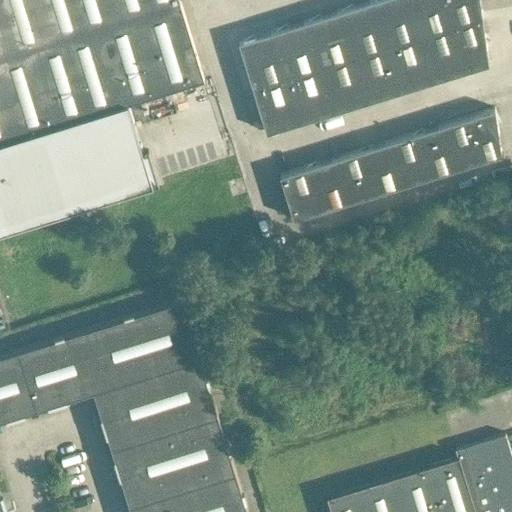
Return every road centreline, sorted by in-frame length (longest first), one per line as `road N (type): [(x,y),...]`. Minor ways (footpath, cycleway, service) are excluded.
road 1 (unknown): [(226,17),(269,152),(511,72)]
road 2 (unclassified): [(16,511),(1,446),(12,433),(62,420),(76,429),(102,511)]
